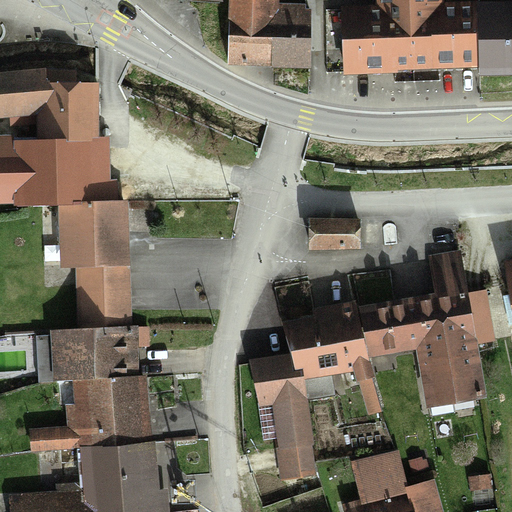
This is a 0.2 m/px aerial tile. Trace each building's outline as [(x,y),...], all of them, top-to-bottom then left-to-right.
[(229,0),(228,62),(307,64),(309,8),(276,7),(276,0),(229,0)] [(471,63),(469,6),(430,6),(429,0),(368,0),(368,8),(330,9),(331,66),(471,63)] [(508,62),(507,5),(469,6),(471,63),(471,82),(509,82),(508,62)] [(43,74),(0,77),(0,119),(37,117),(47,116),(44,88),(43,74)] [(89,88),(44,88),(47,116),(37,117),(39,146),(0,145),(0,199),(14,200),(15,206),(51,206),(52,271),(120,270),(121,207),(104,206),(104,143),(90,143),(89,88)] [(360,219),(308,219),(309,250),(360,250),(360,219)] [(511,261),(496,263),(508,345),(511,344),(511,261)] [(308,321),(276,326),(281,356),(283,379),(293,377),(349,366),(357,412),(371,410),(363,363),(413,355),(422,408),(474,399),(465,347),(484,344),(476,294),(345,315),(344,306),(307,312),(308,321)] [(127,330),(42,335),(45,385),(65,384),(130,380),(127,330)] [(303,462),(293,377),(283,379),(281,356),(245,359),(251,405),(269,403),(277,465),(303,462)] [(130,380),(65,384),(68,430),(25,432),(26,453),(69,451),(134,444),(130,380)] [(134,444),(69,451),(78,496),(2,497),(2,511),(157,511),(155,492),(148,493),(143,443),(134,444)] [(481,474),(465,476),(466,490),(483,489),(481,474)] [(431,511),(425,485),(335,508),(336,511),(431,511)]
